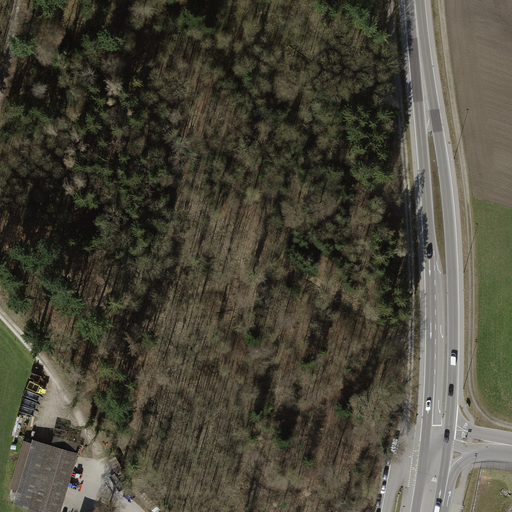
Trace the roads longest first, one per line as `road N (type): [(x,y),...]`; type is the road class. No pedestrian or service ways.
road 1 (track): [(441,0),(468,210),(472,386),(481,410),(511,426)]
road 2 (primary): [(416,0),(439,251),(437,438)]
road 3 (track): [(406,415),(411,251),(390,0)]
road 4 (track): [(134,511),(54,379),(0,312)]
road 5 (track): [(240,511),(244,379)]
